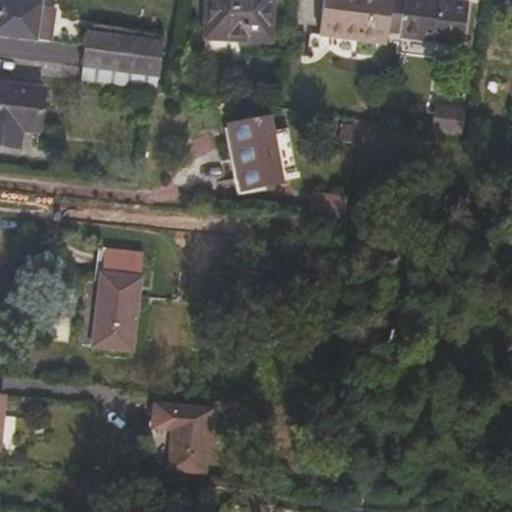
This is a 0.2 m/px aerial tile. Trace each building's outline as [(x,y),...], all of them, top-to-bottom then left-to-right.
[(0,2),(0,38),(49,45),(54,10),(29,7),(30,1),(22,0),(9,0),(9,4),(0,2)] [(268,36),(271,0),(206,0),(202,30),(268,36)] [(325,0),(322,20),(390,30),(394,0),(325,0)] [(429,24),(429,29),(466,35),(470,0),(405,0),(404,22),(429,24)] [(154,92),(161,45),(89,34),(82,81),(154,92)] [(6,129),(20,131),(37,133),(43,89),(0,83),(0,145),(3,146),(6,129)] [(438,107),(434,134),(465,138),(469,111),(438,107)] [(237,189),(276,182),(265,122),(227,127),(237,189)] [(18,148),(20,131),(6,129),(3,146),(18,148)] [(302,222),(339,227),(341,204),(305,200),(302,222)] [(83,347),(123,352),(136,253),(90,248),(86,274),(91,275),(83,347)] [(200,479),(206,415),(151,411),(149,434),(169,436),(165,475),(200,479)]
